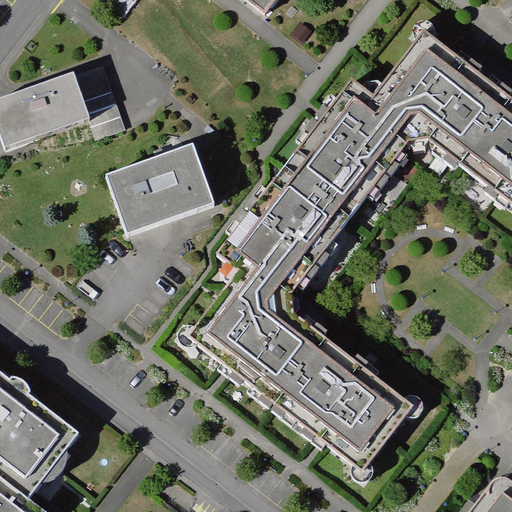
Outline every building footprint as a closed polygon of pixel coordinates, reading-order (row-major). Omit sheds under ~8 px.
[(236,0),(268,23),(285,0),(236,0)] [(420,131),(470,170),(511,115),(511,96),(469,63),(427,30),(375,96),(420,131)] [(353,79),(282,171),(349,222),(420,131),(375,96),(353,79)] [(78,81),(0,106),(0,130),(9,157),(94,128),(78,81)] [(511,115),(470,170),(511,202),(511,115)] [(196,154),(110,183),(129,240),(216,211),(196,154)] [(283,307),(349,222),(282,171),(217,255),(240,273),(283,307)] [(186,339),(282,414),(334,347),(283,307),(240,273),(186,339)] [(415,410),(334,347),(282,414),(364,478),(415,410)] [(84,443),(0,378),(0,484),(32,509),(84,443)] [(0,511),(36,511),(32,509),(0,484),(0,511)] [(511,511),(511,496),(498,486),(477,511),(511,511)]
